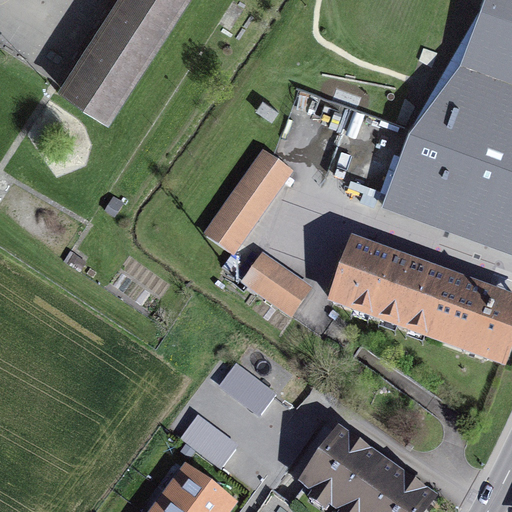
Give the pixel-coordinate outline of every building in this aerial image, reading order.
[(120,0),(64,87),(107,114),(180,0),(120,0)] [(409,127),(384,199),(511,243),(511,0),(484,0),(458,66),(451,75),(409,127)] [(210,243),(239,262),(296,177),(268,157),(210,243)] [(511,304),(356,248),(333,309),(508,372),(511,360),(511,304)] [(246,289),(294,323),(315,293),(268,259),(246,289)] [(275,396),(235,367),(219,390),(259,419),(275,396)] [(238,448),(198,418),(180,442),(220,472),(238,448)] [(322,511),(440,511),(445,506),(343,432),(298,495),(322,511)] [(158,511),(225,511),(232,504),(187,472),(158,511)]
